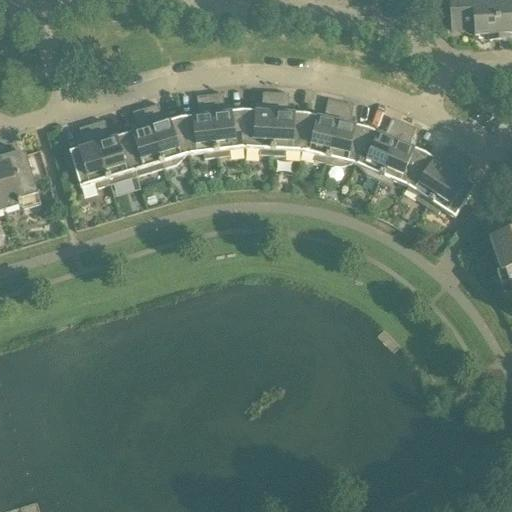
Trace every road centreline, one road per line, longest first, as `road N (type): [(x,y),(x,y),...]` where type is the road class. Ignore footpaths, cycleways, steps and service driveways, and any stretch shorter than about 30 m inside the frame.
road 1 (residential): [(66,111),(166,84),(262,75),(334,82),(424,109)]
road 2 (residential): [(237,0),(389,17)]
